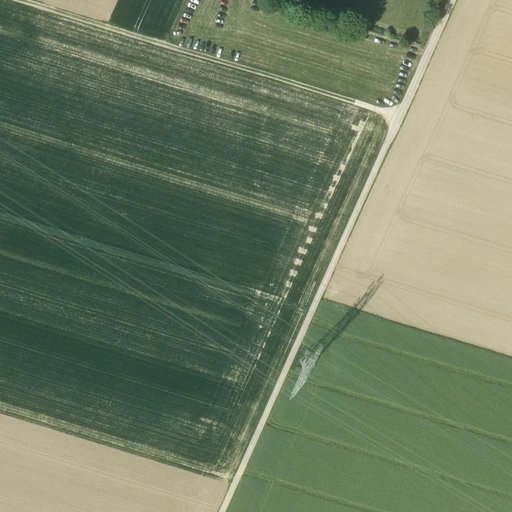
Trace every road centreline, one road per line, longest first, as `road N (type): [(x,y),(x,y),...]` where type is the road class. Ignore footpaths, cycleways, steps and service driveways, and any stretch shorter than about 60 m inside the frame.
road 1 (track): [(222,511),(452,0)]
road 2 (track): [(17,0),(399,116)]
